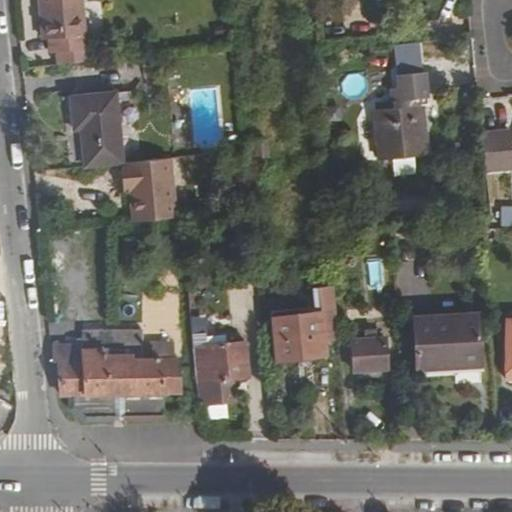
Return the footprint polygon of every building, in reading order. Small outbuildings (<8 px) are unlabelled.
[(83,0),(42,0),(43,5),(47,4),(48,12),(43,13),(45,32),(52,33),(54,45),(60,45),(91,43),(89,27),(83,27),(82,1),(84,0),(83,0)] [(60,45),(61,58),(92,54),(91,43),(60,45)] [(422,75),(393,77),(394,88),(424,86),(422,75)] [(130,87),(71,94),(75,127),(83,127),(87,163),(117,160),(138,158),(130,87)] [(417,99),(395,101),(395,108),(372,110),(376,161),(422,158),(418,106),(417,99)] [(506,129),(494,130),(497,159),(508,158),(506,129)] [(266,136),(245,139),(245,147),(247,165),(268,164),(266,136)] [(168,208),(163,155),(138,158),(117,160),(120,187),(126,187),(129,211),(168,208)] [(511,204),(499,205),(499,225),(511,225),(511,204)] [(254,248),(229,250),(231,274),(256,272),(254,248)] [(381,258),(366,262),(371,285),(386,282),(381,258)] [(316,307),(272,310),(276,355),(326,352),(325,339),(340,337),(336,282),(320,283),(320,288),(314,288),(316,307)] [(474,318),(414,320),(417,368),(424,369),(453,368),(452,358),(476,356),(474,318)] [(358,369),(391,367),(388,334),(380,335),(368,336),(355,337),(358,369)] [(247,340),(193,344),(196,379),(198,402),(234,400),(233,376),(250,375),(247,340)] [(452,358),(453,368),(477,367),(476,356),(452,358)]
